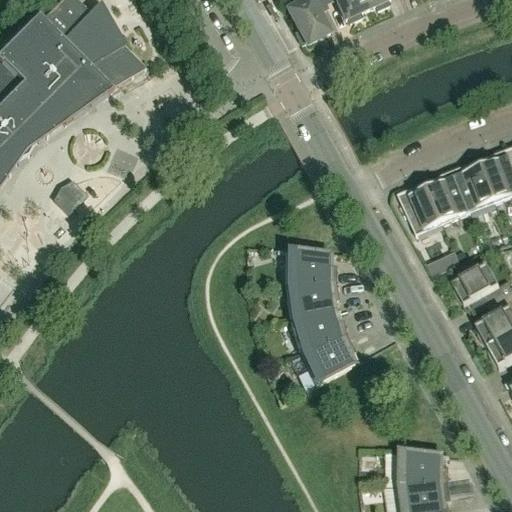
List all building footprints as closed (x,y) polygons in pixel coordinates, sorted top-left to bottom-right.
[(110,94),(146,73),(145,73),(145,72),(125,51),(100,10),(91,19),(71,0),(65,0),(41,25),(38,23),(0,60),(0,133),(28,161),(43,134),(47,131),(58,125),(65,132),(113,97),(110,94)] [(329,38),(317,15),(327,10),(324,5),(324,6),(321,0),(307,0),(309,3),(287,15),(299,36),(295,38),(301,50),(306,48),(307,50),(329,38)] [(367,14),(360,0),(321,0),(324,6),(324,5),(334,1),(345,25),(347,24),(349,28),(362,22),(360,18),(367,14)] [(390,4),(387,0),(360,0),(367,14),(375,11),(377,15),(389,10),(387,5),(390,4)] [(0,177),(1,176),(28,161),(0,133),(0,177)] [(511,201),(511,171),(508,161),(506,156),(479,166),(495,208),(511,201)] [(495,208),(479,166),(452,177),(469,219),(495,208)] [(469,219),(452,177),(424,189),(443,230),(469,219)] [(68,219),(86,201),(81,196),(72,187),(60,193),(54,205),(68,219)] [(443,230),(424,189),(397,200),(416,241),(443,230)] [(336,288),(336,260),(286,255),(285,291),(336,288)] [(464,255),(456,259),(460,269),(468,265),(464,255)] [(439,266),(428,271),(433,283),(444,278),(460,270),(455,259),(439,266)] [(480,264),(473,268),(478,277),(485,273),(480,264)] [(499,292),(488,272),(485,273),(478,277),(453,291),(465,312),(486,300),(492,311),(511,299),(511,292),(509,287),(499,292)] [(340,315),(336,288),(285,291),(290,326),(340,315)] [(511,340),(511,315),(511,314),(511,299),(492,311),(498,321),(476,333),(488,354),(511,340)] [(347,341),(340,315),(290,326),(299,360),(347,341)] [(511,340),(488,354),(499,374),(511,367),(511,340)] [(359,367),(347,341),(299,360),(315,392),(359,367)] [(449,489),(449,461),(398,457),(398,492),(449,489)] [(452,511),(449,489),(398,492),(400,511),(452,511)]
